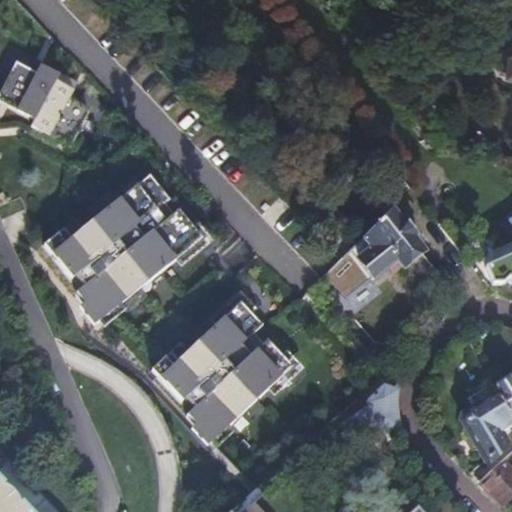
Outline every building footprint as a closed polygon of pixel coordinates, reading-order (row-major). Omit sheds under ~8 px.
[(511,37),(503,44),(510,55),(507,75),(511,76),(511,37)] [(17,111),(36,120),(56,82),(60,74),(42,65),(37,73),(32,70),(16,62),(0,92),(0,101),(2,103),(7,106),(17,111)] [(73,91),(56,82),(36,120),(32,127),(59,142),(65,145),(70,147),(90,109),(75,101),(69,98),(73,91)] [(170,200),(150,177),(119,202),(82,231),(75,222),(45,246),(72,280),(75,278),(84,289),(76,295),(84,305),(79,310),(84,316),(93,328),(99,324),(113,313),(120,306),(122,305),(139,291),(142,289),(166,270),(176,262),(181,268),(212,242),(198,226),(194,230),(178,212),(173,217),(164,206),(170,200)] [(418,257),(387,216),(359,243),(366,250),(354,262),(359,267),(371,281),(397,261),(403,269),(418,257)] [(511,216),(507,217),(499,223),(498,237),(503,242),(494,250),(492,249),(476,258),(483,270),(489,289),(498,290),(504,284),(511,290),(511,216)] [(359,243),(347,254),(354,262),(366,250),(359,243)] [(354,262),(347,254),(342,260),(324,277),(336,290),(359,267),(354,262)] [(139,291),(122,305),(128,313),(148,297),(142,289),(139,291)] [(217,328),(242,305),(253,317),(258,311),(241,293),(211,321),(217,328)] [(197,427),(214,444),(270,392),(294,370),(282,358),(268,343),(263,347),(254,337),(263,328),(253,317),(242,305),(217,328),(203,340),(189,353),(161,380),(183,403),(186,400),(196,410),(188,417),(197,427)] [(113,313),(99,324),(103,329),(125,312),(120,306),(113,313)] [(153,371),(161,380),(189,353),(181,345),(165,360),(153,371)] [(288,352),(282,358),(294,370),(270,392),(276,397),(305,370),(288,352)] [(433,371),(430,380),(445,393),(457,380),(438,363),(433,371)] [(500,402),(495,407),(510,429),(511,431),(511,378),(494,395),(500,402)] [(382,392),(369,405),(380,433),(403,426),(401,420),(399,410),(398,398),(398,392),(382,392)] [(495,407),(486,393),(457,416),(461,427),(470,440),(476,450),(483,461),(503,443),(500,439),(510,429),(495,407)] [(214,444),(197,427),(192,431),(198,437),(209,449),(214,444)] [(476,450),(470,440),(465,443),(472,452),(476,450)] [(511,474),(500,462),(478,482),(500,504),(511,493),(511,474)] [(30,511),(0,480),(0,511),(30,511)]
